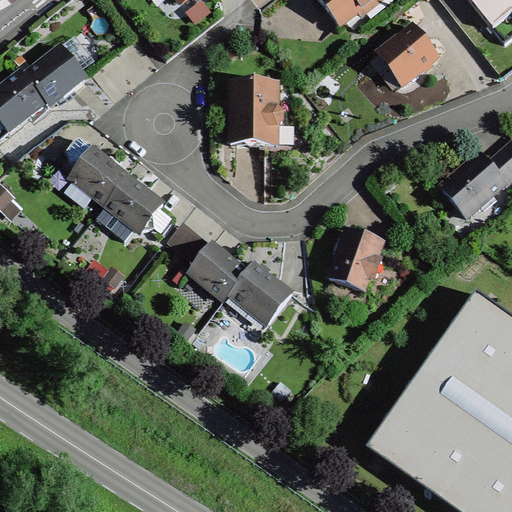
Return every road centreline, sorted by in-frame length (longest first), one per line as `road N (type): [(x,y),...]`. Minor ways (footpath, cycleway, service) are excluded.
road 1 (secondary): [(348,511),(0,257)]
road 2 (residential): [(511,92),(383,145),(314,204),(264,220),(224,209),(180,164),(165,125)]
road 3 (secondary): [(0,395),(182,511)]
